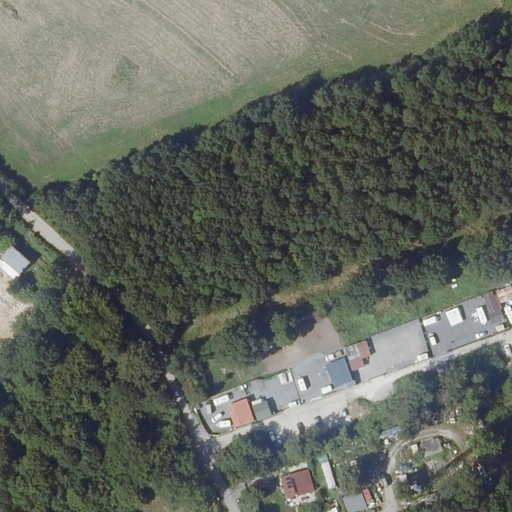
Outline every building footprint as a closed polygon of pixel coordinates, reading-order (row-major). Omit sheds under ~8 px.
[(13,267),(23,254),(18,249),(6,259),(13,267)] [(23,254),(13,267),(23,278),(34,266),(23,254)] [(482,296),(492,324),(505,319),(499,304),(511,299),(511,289),(511,286),(482,296)] [(446,319),(460,315),(459,311),(445,314),(446,319)] [(349,371),(364,369),(362,358),(369,357),(367,342),(345,345),(349,371)] [(278,374),(280,384),(290,381),(288,372),(278,374)] [(261,379),(246,384),(250,396),(265,392),(261,379)] [(204,402),(210,417),(224,412),(219,397),(204,402)] [(226,406),(234,428),(254,421),(246,399),(226,406)] [(277,404),(254,411),(257,419),(279,412),(277,404)] [(218,432),(229,428),(228,423),(216,426),(218,432)] [(421,444),(426,457),(443,451),(438,438),(421,444)] [(321,463),(327,489),(335,488),(329,462),(321,463)] [(308,469),(279,478),(286,499),(314,491),(308,469)] [(368,489),(342,496),(346,511),(362,511),(367,511),(365,503),(372,501),(368,489)]
